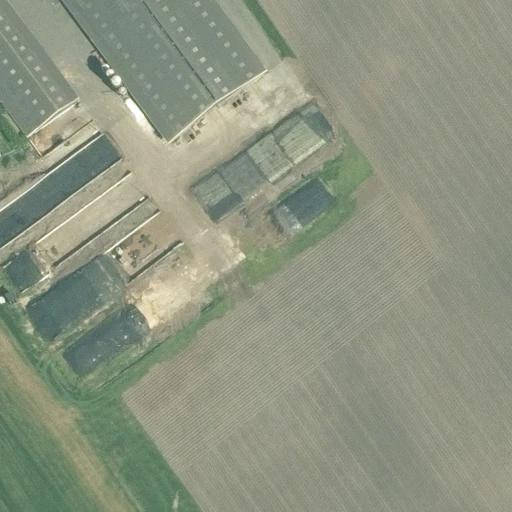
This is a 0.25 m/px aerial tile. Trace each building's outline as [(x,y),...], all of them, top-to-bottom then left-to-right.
[(0,0),(0,104),(27,141),(79,103),(2,0),(0,0)] [(62,0),(169,145),(265,75),(209,0),(62,0)] [(118,157),(63,190),(72,205),(127,171),(118,157)] [(47,326),(103,297),(91,274),(35,302),(47,326)] [(66,345),(80,368),(111,349),(97,327),(66,345)]
